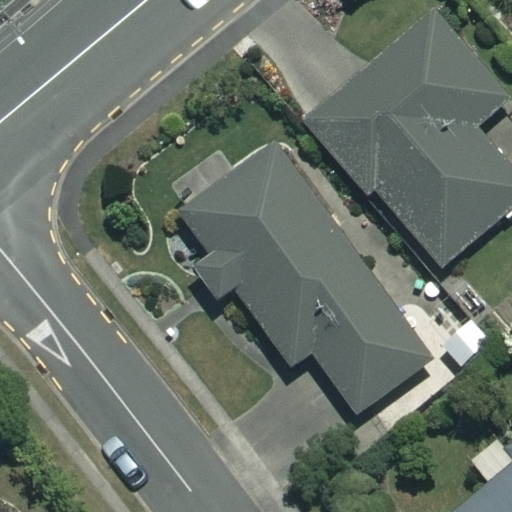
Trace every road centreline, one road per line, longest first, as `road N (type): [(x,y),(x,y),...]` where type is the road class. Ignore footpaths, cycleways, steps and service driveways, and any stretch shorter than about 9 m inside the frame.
road 1 (residential): [(0,251),(207,511)]
road 2 (tertiary): [(144,0),(0,120)]
